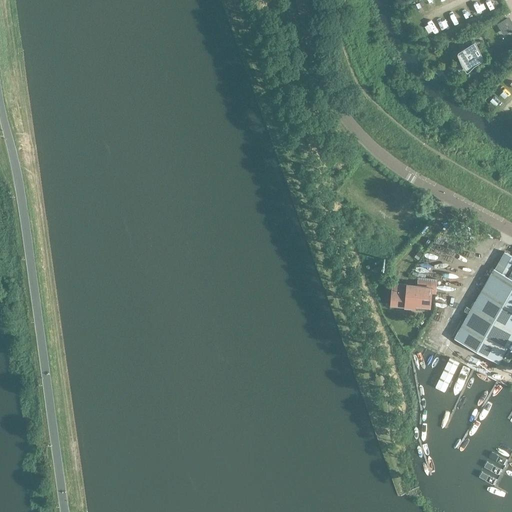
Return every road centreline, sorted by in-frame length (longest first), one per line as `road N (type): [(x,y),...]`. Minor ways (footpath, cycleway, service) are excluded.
road 1 (track): [(389,432),(388,397),(262,24),(263,0)]
road 2 (unclassified): [(64,511),(0,100)]
road 3 (unclassified): [(511,231),(412,178),(363,134),(318,69),(300,0)]
